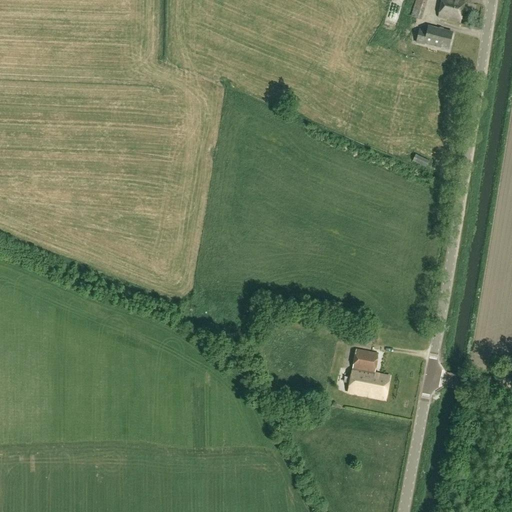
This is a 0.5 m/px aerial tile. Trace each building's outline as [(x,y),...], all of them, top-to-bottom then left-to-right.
[(415,0),(410,17),(421,20),(426,0),(415,0)] [(442,0),(438,18),(460,23),(465,2),(456,0),(442,0)] [(392,24),(400,10),(396,8),(388,22),(392,24)] [(424,44),(448,50),(452,34),(428,27),(427,32),(419,31),(416,43),(424,45),(424,44)] [(428,161),(415,156),(413,162),(426,167),(428,161)] [(348,394),(385,401),(389,377),(374,375),(378,355),(355,351),(348,394)]
